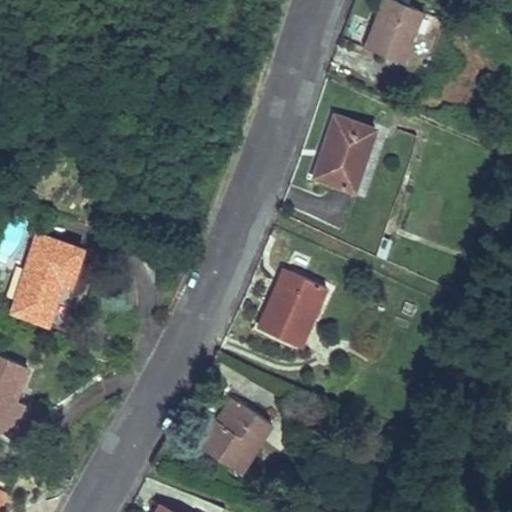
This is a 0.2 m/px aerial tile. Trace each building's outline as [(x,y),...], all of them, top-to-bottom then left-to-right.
[(425,11),(396,0),(383,0),(366,47),(405,62),(425,11)] [(315,176),(355,190),(376,128),(336,114),(315,176)] [(39,236),(14,311),(48,323),(62,282),(71,285),(83,250),(39,236)] [(259,328),(301,346),(327,286),(284,267),(277,282),(282,284),(272,305),(270,304),(259,328)] [(0,355),(0,431),(12,436),(20,414),(10,411),(15,399),(28,366),(0,355)] [(224,423),(239,401),(233,396),(218,419),(224,423)] [(15,399),(10,411),(20,414),(25,403),(15,399)] [(195,442),(241,472),(273,423),(239,401),(224,423),(218,419),(213,415),(195,442)] [(0,510),(8,491),(0,488),(0,510)]
